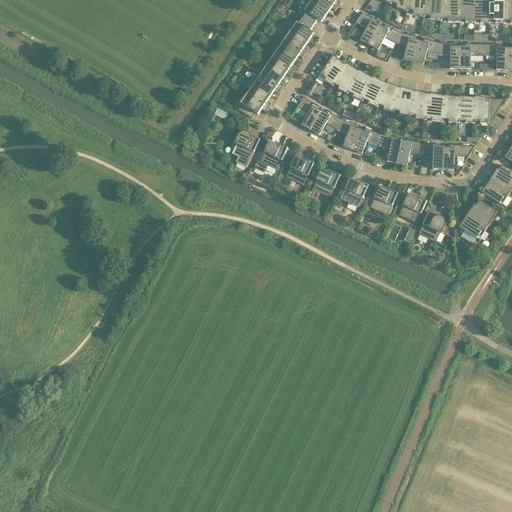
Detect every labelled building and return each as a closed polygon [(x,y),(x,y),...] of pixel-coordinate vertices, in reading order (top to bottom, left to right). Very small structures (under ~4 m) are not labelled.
[(335,12),(338,8),(326,0),(307,0),(311,2),(328,14),(331,8),(335,11),(334,12),(335,12)] [(411,0),(393,0),(392,3),(392,4),(397,6),(396,8),(407,13),(408,11),(411,0)] [(428,0),(411,0),(408,11),(413,13),(413,15),(424,18),(425,16),(424,16),(428,0)] [(444,0),(428,0),(424,16),(425,16),(430,18),(430,20),(442,22),(442,20),(444,0)] [(459,0),(444,0),(442,20),(448,20),(448,23),(460,23),(460,21),(459,21),(459,0)] [(474,0),(459,0),(459,21),(460,21),(465,21),(465,23),(475,23),(475,21),(474,21),(474,0)] [(489,0),(474,0),(474,21),(475,21),(481,21),(481,24),(490,24),(490,22),(489,22),(489,0)] [(504,0),(489,0),(489,22),(490,22),(495,22),(495,24),(504,24),(505,22),(504,22),(504,0)] [(321,23),(328,14),(311,2),(305,11),(307,13),(303,19),(313,26),(317,21),(321,23)] [(367,5),(370,11),(376,8),(373,2),(367,5)] [(363,13),(355,24),(356,24),(366,29),(360,41),(369,46),(379,26),(376,24),(377,22),(363,14),(363,13)] [(310,32),(313,26),(303,19),(299,24),(297,23),(290,32),(307,44),(313,35),(310,32)] [(379,26),(369,46),(378,51),(384,39),(395,44),(399,33),(385,26),(383,28),(379,26)] [(303,49),(307,44),(290,32),(284,41),(305,56),(308,51),(307,51),(307,52),(303,49)] [(399,33),(395,44),(407,47),(403,61),(413,63),(419,42),(415,41),(415,38),(399,33)] [(419,42),(413,63),(423,66),(426,53),(438,56),(440,44),(424,40),(423,43),(419,42)] [(302,60),(305,56),(284,41),(278,50),(295,62),(299,56),(302,59),(302,60)] [(440,44),(438,56),(450,56),(450,70),(460,70),(460,48),(456,48),(456,44),(440,44)] [(460,48),(460,70),(470,70),(470,57),(484,57),(484,45),(465,45),(465,48),(460,48)] [(484,45),(484,57),(497,57),(497,71),(507,71),(507,49),(503,49),(503,46),(484,45)] [(291,67),(295,62),(278,50),(272,59),(293,73),(296,69),(295,69),(295,70),(291,67)] [(345,65),(337,61),(338,60),(333,56),(334,56),(333,55),(318,77),(319,78),(320,76),(325,80),(324,82),(333,87),(334,85),(345,65)] [(290,78),(293,73),(272,59),(266,68),(283,79),(286,74),(290,76),(289,77),(290,78)] [(358,73),(358,72),(350,68),(351,68),(345,64),(345,65),(334,85),(339,88),(338,90),(347,95),(348,93),(358,73)] [(279,85),(283,79),(266,68),(260,77),(280,91),(283,87),(283,86),(282,87),(279,85)] [(372,79),(371,79),(364,75),(358,71),(358,72),(358,73),(348,93),(354,96),(353,98),(362,102),(363,100),(372,79)] [(278,95),(280,91),(260,77),(254,85),(270,97),(274,92),(278,94),(277,95),(278,95)] [(386,85),(385,85),(377,82),(378,81),(372,78),(371,79),(372,79),(363,100),(369,103),(368,105),(378,108),(379,106),(378,106),(386,85)] [(400,89),(399,89),(391,87),(392,86),(386,83),(385,85),(386,85),(378,106),(379,106),(384,108),(383,110),(394,113),(394,111),(400,89)] [(266,103),(270,97),(254,85),(247,94),(268,109),(271,105),(271,104),(270,105),(266,103)] [(414,93),(406,91),(406,90),(400,88),(399,89),(400,89),(394,111),(400,113),(399,115),(410,118),(410,115),(414,93)] [(410,115),(416,117),(416,119),(426,121),(426,119),(426,118),(429,96),(420,95),(421,94),(414,92),(414,93),(410,115)] [(265,113),(268,109),(247,94),(241,104),(242,105),(238,110),(251,119),(255,114),(258,115),(262,109),(265,112),(265,113)] [(444,98),(435,97),(435,96),(429,95),(429,96),(426,118),(426,119),(432,119),(432,122),(443,123),(443,121),(442,120),(444,98)] [(459,99),(450,98),(450,97),(444,96),(444,98),(442,120),(443,121),(449,121),(449,123),(459,124),(459,122),(459,99)] [(474,99),(465,99),(465,98),(459,97),(459,99),(459,122),(465,122),(465,124),(474,124),(474,122),(474,99)] [(474,122),(480,122),(480,124),(489,125),(506,99),(506,98),(504,100),(480,99),(480,98),(474,97),(474,99),(474,122)] [(304,98),(297,108),(297,109),(298,108),(308,114),(301,126),(310,131),(321,112),(317,110),(319,107),(304,99),(305,98),(304,98)] [(228,114),(218,109),(214,115),(225,121),(228,114)] [(336,130),(341,120),(327,111),(325,114),(321,112),(310,131),(319,136),(326,124),(336,130)] [(341,120),(336,130),(348,135),(343,147),(352,151),(360,131),(356,129),(357,126),(341,120)] [(360,131),(352,151),(362,155),(367,142),(378,147),(381,135),(365,129),(364,132),(360,131)] [(232,155),(239,158),(236,163),(247,168),(260,140),(251,136),(250,135),(249,134),(248,134),(247,133),(246,133),(245,133),(243,133),(242,133),(241,134),(240,134),(239,135),(239,136),(235,143),(234,143),(234,144),(236,145),(232,155)] [(381,135),(378,147),(390,149),(387,162),(397,164),(401,143),(397,142),(398,139),(381,135)] [(401,143),(397,164),(407,167),(410,153),(422,156),(423,144),(406,141),(406,144),(401,143)] [(268,167),(277,171),(288,149),(279,145),(278,147),(269,143),(260,162),(259,161),(255,169),(264,174),(268,167)] [(423,144),(422,156),(434,157),(433,170),(443,171),(444,149),(440,148),(440,145),(423,144)] [(444,149),(443,171),(453,171),(454,158),(467,158),(467,159),(475,147),(475,146),(474,147),(449,146),(449,149),(444,149)] [(304,162),(295,158),(286,177),(286,178),(303,187),(314,164),(305,160),(304,162)] [(495,173),(491,179),(511,192),(511,190),(511,172),(502,166),(497,174),(495,173)] [(330,175),(321,171),(312,191),(330,199),(340,177),(331,172),(330,175)] [(276,183),(282,186),(286,178),(286,177),(280,174),(276,183)] [(502,206),(511,192),(491,179),(482,193),(502,206)] [(340,189),(345,191),(341,200),(358,209),(368,186),(359,182),(358,184),(350,180),(349,182),(344,180),(340,189)] [(388,193),(379,189),(370,209),(387,217),(398,195),(389,190),(388,193)] [(416,200),(408,196),(399,216),(416,224),(426,202),(417,198),(416,200)] [(469,214),(488,227),(497,213),(479,201),(474,209),(473,208),(469,214)] [(429,213),(418,235),(436,243),(440,234),(442,235),(443,234),(442,234),(445,226),(446,224),(445,222),(444,221),(443,219),(442,218),(441,218),(439,217),(438,217),(429,213)] [(488,227),(469,214),(460,228),(465,232),(461,237),(472,244),(476,239),(479,241),(488,227)]
